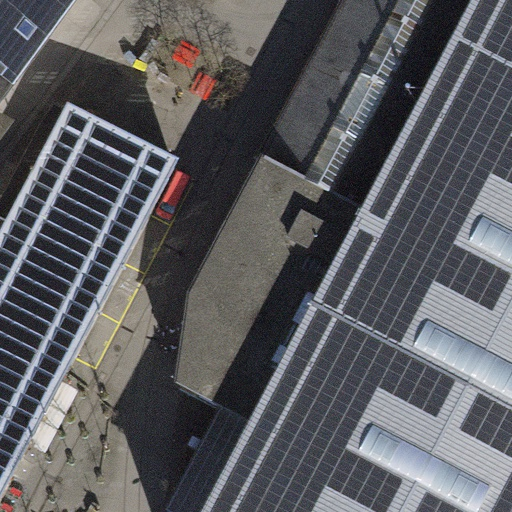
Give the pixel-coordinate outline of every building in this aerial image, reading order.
[(0,99),(75,0),(0,0),(0,111),(0,110),(0,99)] [(244,404),(348,207),(463,0),(353,0),(336,34),(308,86),(269,160),(219,256),(196,301),(181,390),(223,412),(244,404)] [(511,511),(511,0),(463,0),(348,207),(244,404),(258,412),(204,511),(511,511)] [(0,505),(177,169),(70,115),(9,231),(0,226),(0,505)] [(223,412),(170,511),(204,511),(258,412),(244,404),(223,412)]
